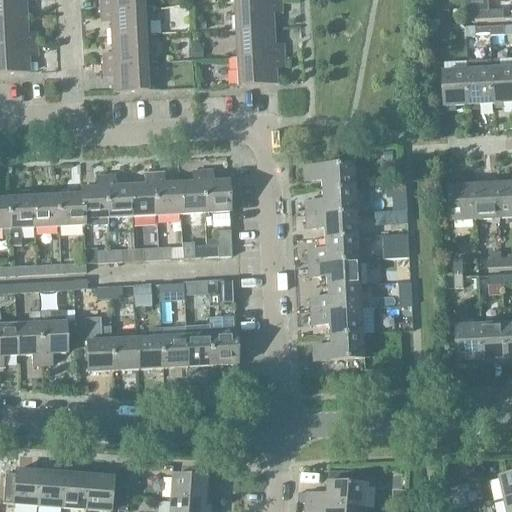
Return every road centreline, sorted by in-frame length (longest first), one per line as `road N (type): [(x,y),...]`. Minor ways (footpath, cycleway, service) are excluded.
road 1 (residential): [(279,424),(267,151),(259,136),(244,128),(97,137),(73,122)]
road 2 (residential): [(0,421),(152,430),(279,424)]
road 3 (residential): [(279,424),(511,415)]
road 4 (residential): [(73,122),(66,0)]
